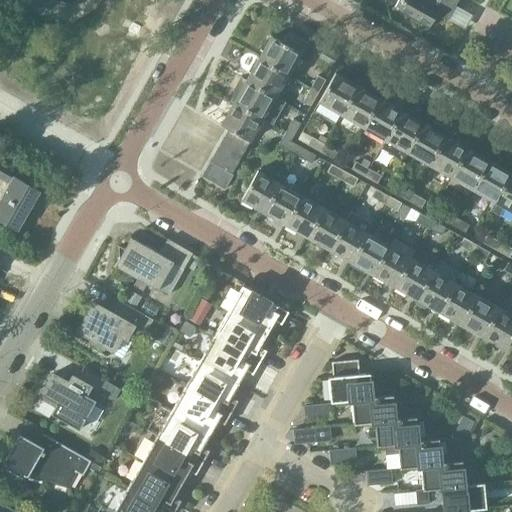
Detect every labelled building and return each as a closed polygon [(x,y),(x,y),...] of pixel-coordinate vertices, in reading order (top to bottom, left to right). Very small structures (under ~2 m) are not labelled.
[(456,7),(443,0),(403,0),(397,11),(429,29),(437,15),(448,21),(456,7)] [(288,33),(282,43),(272,37),(259,60),(288,76),(300,54),(304,56),(310,45),(288,33)] [(246,82),(275,98),(288,76),(259,60),(246,82)] [(341,116),(358,87),(335,74),(319,103),(341,116)] [(311,89),(318,94),(325,81),(318,77),(311,89)] [(285,103),(275,98),(246,82),(241,79),(234,91),(235,94),(238,96),(234,104),(263,120),(272,125),(285,103)] [(341,116),(363,128),(380,99),(358,87),(341,116)] [(318,94),(311,89),(303,102),(311,106),(318,94)] [(363,128),(385,141),(402,112),(380,99),(363,128)] [(221,126),(228,130),(250,142),(263,120),(234,104),(221,126)] [(402,162),(407,153),(424,124),(402,112),(385,141),(380,149),(402,162)] [(293,120),(286,133),(293,138),(301,125),(293,120)] [(407,153),(429,165),(445,137),(424,124),(407,153)] [(228,130),(222,140),(244,153),(250,142),(228,130)] [(291,142),(293,138),(286,133),(279,146),(286,150),(291,142)] [(429,165),(451,178),(467,149),(445,137),(429,165)] [(308,146),(321,153),(325,146),(312,138),(308,146)] [(218,149),(239,161),(244,153),(222,140),(218,149)] [(303,149),(291,142),(286,150),(298,157),(303,149)] [(321,153),(333,160),(338,153),(325,146),(321,153)] [(239,161),(218,149),(210,162),(232,174),(239,161)] [(303,149),(298,157),(312,164),(316,157),(303,149)] [(451,178),(473,190),(489,161),(467,149),(451,178)] [(473,190),(495,203),(511,174),(489,161),(473,190)] [(225,190),(233,175),(232,174),(210,162),(201,177),(225,190)] [(369,170),(356,163),(352,170),(365,178),(369,170)] [(328,173),(341,180),(345,173),(332,165),(328,173)] [(382,177),(369,170),(365,178),(377,185),(382,177)] [(241,200),(264,213),(280,184),(258,171),(241,200)] [(345,173),(341,180),(354,187),(358,180),(345,173)] [(495,203),(511,212),(511,174),(495,203)] [(0,201),(0,221),(17,231),(40,192),(14,177),(0,201)] [(264,213),(286,225),(302,197),(280,184),(264,213)] [(413,194),(400,187),(396,195),(409,202),(413,194)] [(372,198),(385,205),(389,197),(376,190),(372,198)] [(413,194),(409,202),(422,209),(426,202),(413,194)] [(286,225),(308,238),(324,209),(302,197),(286,225)] [(389,197),(385,205),(397,212),(402,204),(389,197)] [(308,238),(329,250),(346,222),(324,209),(308,238)] [(440,220),(453,227),(457,219),(444,212),(440,220)] [(416,222),(429,229),(433,222),(420,214),(416,222)] [(453,227),(466,234),(470,226),(457,219),(453,227)] [(329,250),(351,263),(368,234),(346,222),(329,250)] [(433,222),(429,229),(442,237),(446,229),(433,222)] [(351,263),(374,276),(390,247),(368,234),(351,263)] [(488,236),(484,244),(497,251),(501,244),(488,236)] [(460,247),(473,254),(477,246),(464,239),(460,247)] [(115,267),(135,278),(132,285),(141,291),(145,284),(157,291),(173,264),(183,270),(192,254),(168,240),(159,254),(135,241),(128,252),(118,247),(119,259),(115,267)] [(511,254),(511,249),(501,244),(497,251),(510,258),(511,254)] [(477,246),(473,254),(486,261),(490,253),(477,246)] [(374,276),(395,288),(412,259),(390,247),(374,276)] [(395,288),(417,300),(434,271),(412,259),(395,288)] [(455,284),(434,271),(417,300),(439,313),(455,284)] [(477,296),(455,284),(439,313),(461,325),(477,296)] [(239,293),(228,312),(267,334),(275,321),(282,325),(289,313),(243,287),(239,293)] [(461,325),(483,338),(499,309),(477,296),(461,325)] [(89,342),(91,347),(100,353),(105,351),(107,348),(113,352),(122,337),(126,339),(133,328),(146,335),(154,321),(118,301),(111,314),(94,304),(78,332),(91,339),(89,342)] [(511,316),(499,309),(483,338),(505,351),(511,338),(511,316)] [(218,331),(214,337),(260,363),(267,352),(260,348),(267,334),(228,312),(218,331)] [(260,363),(214,337),(199,362),(239,384),(246,371),(253,375),(260,363)] [(372,399),(372,398),(370,374),(359,375),(358,360),(331,363),(333,378),(328,378),(331,404),(351,402),(351,401),(372,399)] [(239,384),(199,362),(185,387),(231,413),(238,402),(231,398),(239,384)] [(53,375),(45,388),(40,397),(49,402),(56,406),(51,415),(79,431),(100,394),(113,402),(120,390),(83,369),(77,380),(72,377),(69,384),(53,375)] [(231,413),(185,387),(171,412),(209,435),(218,421),(225,425),(231,413)] [(393,396),(372,398),(372,399),(351,401),(351,402),(354,425),(363,425),(374,423),(395,421),(395,420),(428,416),(426,401),(401,403),(402,410),(394,411),(393,396)] [(304,407),(305,421),(331,419),(330,404),(304,407)] [(209,435),(171,412),(157,437),(203,463),(210,452),(203,448),(209,435)] [(386,446),(398,445),(397,445),(418,443),(418,442),(434,440),(432,416),(422,417),(416,418),(395,420),(395,421),(374,423),(375,432),(377,447),(386,446)] [(464,417),(456,431),(466,436),(474,423),(464,417)] [(320,443),(319,428),(293,430),(294,445),(320,443)] [(101,469),(101,468),(42,434),(36,444),(19,435),(2,464),(3,464),(2,467),(1,472),(3,477),(6,481),(11,484),(16,484),(21,483),(25,480),(27,478),(29,476),(68,486),(76,472),(83,476),(90,463),(101,469)] [(157,437),(153,443),(143,462),(182,485),(189,471),(196,475),(203,463),(157,437)] [(398,454),(400,469),(421,467),(442,465),(441,464),(453,463),(452,455),(460,454),(459,438),(439,440),(434,440),(418,442),(418,443),(397,445),(398,445),(386,446),(386,455),(398,454)] [(357,463),(355,449),(329,451),(331,466),(357,463)] [(132,482),(128,487),(129,488),(171,511),(175,511),(181,502),(174,498),(182,485),(143,462),(132,482)] [(428,491),(443,489),(465,486),(462,462),(453,463),(441,464),(442,465),(421,467),(423,490),(423,491),(428,491)] [(392,484),(391,469),(365,472),(366,486),(392,484)] [(443,489),(445,511),(444,511),(448,511),(470,510),(470,511),(487,509),(484,484),(465,486),(443,489)] [(171,511),(129,488),(113,511),(171,511)] [(429,504),(428,491),(423,491),(423,490),(416,491),(417,506),(429,504)]
